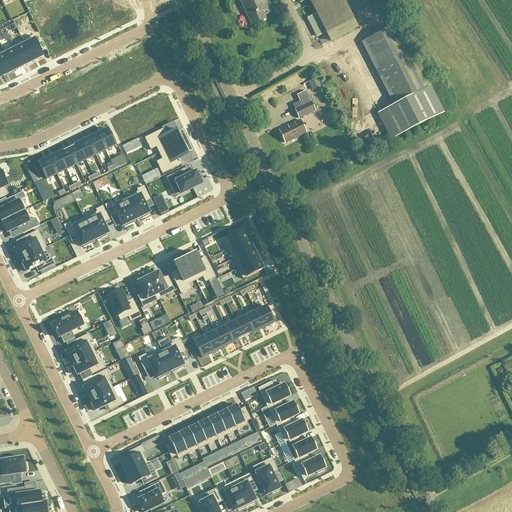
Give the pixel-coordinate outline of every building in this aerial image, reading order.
[(85,0),(88,4),(91,3),(97,14),(120,2),(120,1),(121,0),(85,0)] [(262,0),(239,0),(251,26),(265,19),(261,12),(267,10),(262,0)] [(120,2),(97,14),(102,25),(99,26),(103,34),(117,27),(113,20),(126,14),(125,12),(127,11),(123,3),(121,3),(120,2)] [(72,13),(54,22),(66,45),(77,40),(71,28),(77,25),(72,13)] [(54,22),(38,30),(44,41),(50,39),(55,51),(66,45),(54,22)] [(412,56),(401,35),(383,44),(399,75),(417,66),(412,56)] [(32,37),(22,42),(32,63),(33,63),(32,62),(42,57),(32,37)] [(22,42),(12,47),(23,68),(23,67),(32,62),(32,63),(22,42)] [(369,47),(358,53),(361,61),(360,61),(360,62),(361,62),(363,66),(363,67),(364,67),(368,73),(367,73),(371,79),(375,77),(386,71),(377,54),(373,45),(369,47)] [(12,47),(3,51),(13,72),(22,67),(22,68),(23,68),(12,47)] [(3,51),(0,52),(0,70),(3,77),(4,77),(3,76),(12,72),(13,73),(13,72),(3,51)] [(360,92),(342,56),(341,56),(341,57),(325,66),(324,65),(338,93),(339,93),(338,92),(348,87),(352,95),(359,91),(359,92),(360,92)] [(305,92),(296,96),(301,107),(294,111),(298,120),(314,112),(305,92)] [(167,116),(167,115),(161,104),(139,115),(142,120),(136,123),(142,136),(160,127),(162,126),(159,120),(167,116)] [(278,131),(285,144),(305,134),(299,121),(278,131)] [(181,143),(175,132),(175,131),(166,135),(163,129),(162,130),(144,139),(150,152),(155,149),(158,155),(181,143)] [(107,130),(97,135),(105,151),(115,146),(107,130)] [(97,135),(87,140),(95,156),(105,151),(97,135)] [(87,140),(77,145),(85,161),(95,156),(87,140)] [(162,176),(180,167),(181,166),(178,160),(187,156),(187,155),(181,143),(158,155),(161,160),(155,163),(162,176)] [(77,145),(68,150),(75,166),(85,161),(77,145)] [(68,150),(58,155),(66,171),(75,166),(68,150)] [(58,155),(48,159),(56,175),(66,171),(58,155)] [(48,159),(38,165),(45,181),(56,175),(48,159)] [(38,173),(31,177),(34,184),(41,181),(38,173)] [(179,174),(164,181),(167,187),(175,183),(181,196),(202,186),(201,183),(202,182),(199,175),(197,176),(195,173),(182,180),(179,174)] [(137,193),(125,199),(135,221),(141,218),(142,220),(148,216),(147,215),(149,214),(144,204),(150,201),(143,187),(136,191),(137,193)] [(0,221),(0,222),(2,221),(3,223),(27,211),(22,200),(26,198),(24,192),(7,200),(10,206),(0,210),(0,221)] [(168,212),(160,197),(153,200),(161,216),(168,212)] [(111,203),(104,206),(111,220),(117,217),(122,227),(123,227),(124,228),(130,225),(130,223),(135,221),(125,199),(112,205),(111,203)] [(96,213),(84,219),(94,241),(100,238),(101,240),(107,237),(106,235),(108,234),(103,224),(109,221),(102,207),(95,211),(96,213)] [(4,224),(2,225),(6,232),(7,232),(8,233),(17,229),(21,236),(41,226),(37,219),(33,221),(27,211),(3,223),(4,224)] [(70,223),(63,227),(70,241),(76,238),(81,248),(82,247),(83,249),(89,245),(89,244),(94,241),(84,219),(71,225),(70,223)] [(243,231),(223,241),(228,251),(248,241),(243,231)] [(26,244),(14,250),(18,257),(19,256),(22,261),(46,249),(37,232),(23,239),(26,244)] [(248,241),(228,251),(232,260),(253,250),(248,241)] [(46,249),(22,261),(24,266),(22,266),(26,273),(37,267),(40,273),(54,266),(51,259),(49,261),(44,250),(46,249)] [(253,250),(232,260),(237,270),(258,260),(253,250)] [(188,258),(184,260),(195,282),(202,278),(204,284),(215,278),(206,260),(199,263),(194,253),(188,256),(188,258)] [(178,274),(171,277),(180,296),(191,290),(188,285),(195,282),(184,260),(180,262),(179,260),(173,263),(178,274)] [(258,260),(237,270),(242,280),(262,270),(258,260)] [(148,277),(147,278),(159,301),(158,300),(174,292),(169,281),(163,284),(158,273),(156,274),(155,272),(147,276),(148,277)] [(142,294),(137,297),(142,309),(159,301),(147,278),(146,278),(145,277),(137,280),(138,282),(136,283),(142,294)] [(120,291),(106,298),(116,318),(117,317),(120,323),(118,323),(122,330),(131,325),(130,324),(141,318),(132,300),(131,300),(126,303),(124,300),(120,291)] [(266,308),(255,313),(263,329),(274,324),(266,308)] [(255,313),(245,318),(253,334),(263,329),(255,313)] [(74,314),(49,326),(56,340),(69,333),(70,336),(85,329),(83,324),(79,326),(74,314)] [(165,316),(149,325),(152,332),(169,324),(165,316)] [(245,318),(235,323),(243,339),(253,334),(245,318)] [(235,323),(225,328),(233,344),(243,339),(235,323)] [(150,333),(148,327),(142,330),(141,331),(143,336),(150,333)] [(225,328),(214,333),(222,349),(233,344),(225,328)] [(214,333),(204,338),(212,354),(222,349),(214,333)] [(69,351),(65,353),(68,360),(70,359),(73,364),(94,353),(89,343),(91,341),(88,335),(74,342),(77,347),(69,351)] [(204,338),(194,343),(201,359),(212,354),(204,338)] [(172,345),(159,351),(170,373),(171,372),(175,370),(176,372),(183,369),(182,367),(183,366),(182,364),(178,356),(185,353),(181,343),(178,339),(170,343),(172,345)] [(187,340),(181,343),(185,353),(192,350),(187,340)] [(145,355),(137,359),(144,373),(151,370),(155,378),(156,380),(158,379),(158,381),(165,378),(164,376),(168,374),(170,373),(159,351),(146,357),(145,355)] [(94,353),(73,364),(75,369),(73,370),(76,376),(84,373),(88,371),(91,376),(105,369),(102,363),(99,364),(94,353)] [(128,360),(122,363),(130,379),(136,376),(128,360)] [(92,384),(83,389),(86,396),(88,395),(90,400),(112,389),(107,378),(109,377),(106,371),(92,378),(94,383),(92,384)] [(138,378),(131,382),(139,398),(146,394),(138,378)] [(270,383),(257,390),(267,408),(289,397),(283,386),(274,390),(270,383)] [(112,389),(90,400),(93,405),(91,405),(94,412),(104,407),(106,406),(109,412),(123,405),(119,399),(117,400),(112,389)] [(289,397),(267,408),(275,426),(280,424),(298,415),(292,404),(282,408),(279,402),(289,397)] [(226,410),(236,431),(246,426),(244,423),(250,421),(244,409),(239,411),(236,406),(226,411),(226,410)] [(216,415),(226,436),(236,431),(226,410),(225,411),(226,411),(217,416),(216,415)] [(207,420),(206,420),(217,441),(226,436),(216,415),(216,416),(207,420)] [(280,424),(275,426),(284,444),(307,433),(301,422),(291,426),(288,420),(298,415),(280,424)] [(197,425),(207,446),(217,441),(206,420),(206,421),(197,425)] [(187,429),(197,450),(207,446),(197,425),(196,425),(197,425),(188,430),(187,429)] [(178,434),(177,434),(188,455),(197,450),(187,429),(187,430),(178,435),(178,434)] [(307,433),(284,444),(293,462),(316,451),(310,440),(300,444),(297,438),(307,433)] [(170,445),(165,448),(171,460),(176,457),(178,460),(188,455),(177,434),(177,435),(167,440),(170,445)] [(132,458),(120,464),(125,474),(125,475),(149,463),(151,462),(146,452),(144,453),(141,447),(129,453),(132,458)] [(316,451),(293,462),(302,480),(316,473),(317,475),(323,472),(322,470),(324,469),(319,457),(309,462),(306,456),(316,451)] [(1,470),(0,470),(0,485),(10,484),(9,477),(25,474),(25,472),(27,472),(25,465),(23,465),(22,458),(9,460),(9,458),(2,460),(2,462),(0,462),(1,470)] [(255,474),(258,481),(256,482),(259,488),(261,488),(266,496),(271,493),(272,495),(278,492),(277,490),(279,490),(277,485),(272,475),(277,472),(271,459),(260,465),(262,470),(255,474)] [(149,463),(125,475),(125,476),(126,476),(131,486),(142,480),(145,485),(157,480),(149,463)] [(210,478),(226,470),(223,464),(208,471),(207,472),(210,478)] [(206,472),(183,484),(186,491),(210,479),(206,472)] [(249,475),(232,483),(245,509),(252,505),(251,503),(255,502),(250,492),(256,489),(249,475)] [(138,504),(136,505),(139,511),(141,510),(141,511),(146,511),(163,504),(160,497),(165,494),(160,483),(149,489),(152,494),(137,501),(138,504)] [(232,483),(216,491),(222,503),(223,505),(229,503),(233,511),(237,510),(237,511),(246,511),(245,509),(232,483)] [(24,489),(6,491),(7,498),(12,497),(14,508),(43,504),(41,493),(39,493),(39,492),(25,494),(24,489)] [(207,500),(199,504),(203,511),(218,511),(215,506),(222,503),(216,491),(216,490),(204,495),(207,500)] [(43,504),(14,508),(14,509),(18,508),(18,511),(48,511),(47,504),(45,504),(45,503),(43,504)]
